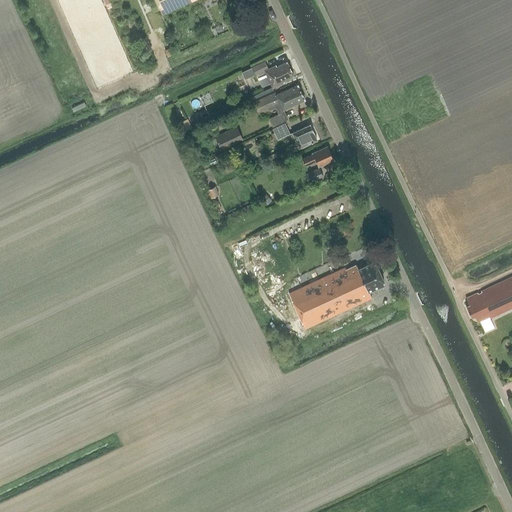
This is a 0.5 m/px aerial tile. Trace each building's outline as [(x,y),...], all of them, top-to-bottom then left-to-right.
[(113,0),(104,0),(108,9),(115,6),(113,0)] [(155,0),(163,15),(196,0),(155,0)] [(146,36),(140,39),(144,50),(151,47),(146,36)] [(175,54),(172,48),(165,50),(168,57),(175,54)] [(265,61),(252,67),(255,75),(265,71),(273,88),(284,83),(284,81),(294,76),(290,68),(289,69),(288,67),(289,67),(287,62),(277,67),(276,65),(269,69),(265,61)] [(245,80),(255,75),(252,68),(242,73),(245,80)] [(274,96),(277,103),(281,111),(305,100),(298,85),(274,96)] [(259,111),(277,103),(274,96),(273,94),(254,102),(259,111)] [(283,115),(271,121),(273,126),(285,121),(283,115)] [(185,120),(178,124),(182,132),(190,128),(185,120)] [(290,134),(287,126),(285,123),(272,129),(274,133),(277,140),(290,134)] [(310,124),(291,133),(296,143),(289,146),(291,152),(299,148),(317,140),(314,133),(314,132),(310,124)] [(244,141),(237,126),(216,136),(223,151),(244,141)] [(315,162),(318,167),(333,160),(327,147),(312,154),(301,159),(305,167),(315,162)] [(319,168),(304,175),(308,183),(323,176),(319,168)] [(220,194),(216,186),(207,190),(211,198),(220,194)] [(266,194),(261,198),(267,205),(272,201),(266,194)] [(348,256),(342,259),(345,265),(350,262),(348,256)] [(345,268),(294,292),(289,294),(306,329),(372,298),(369,291),(385,284),(374,262),(359,270),(357,265),(347,270),(345,268)] [(489,317),(489,318),(490,319),(511,308),(511,277),(466,298),(469,305),(466,307),(471,317),(474,316),(477,323),(489,317)]
